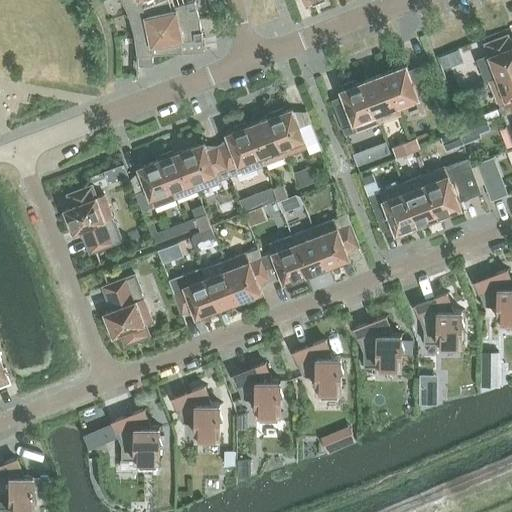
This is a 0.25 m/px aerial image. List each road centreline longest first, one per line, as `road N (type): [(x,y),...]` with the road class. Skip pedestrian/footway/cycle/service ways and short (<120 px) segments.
road 1 (residential): [(108,383),(511,224)]
road 2 (residential): [(16,147),(253,56)]
road 3 (residential): [(108,383),(16,147)]
road 4 (residential): [(253,56),(397,0)]
